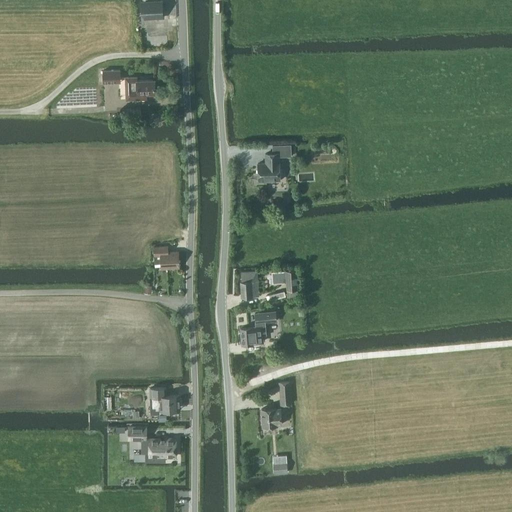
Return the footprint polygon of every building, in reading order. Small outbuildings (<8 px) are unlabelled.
[(143,17),(150,17),(163,16),(162,2),(142,3),(143,17)] [(120,70),(104,70),(104,83),(116,82),(120,82),(120,80),(120,70)] [(156,93),(155,79),(137,80),(137,77),(128,77),(129,84),(129,88),(129,90),(130,92),(131,94),(132,95),(134,96),(136,97),(138,97),(138,99),(147,99),(147,93),(156,93)] [(279,162),(279,157),(279,153),(266,153),(266,163),(258,163),(259,181),(280,180),(280,162),(279,162)] [(179,267),(179,251),(168,251),(168,245),(154,246),(155,263),(161,263),(162,268),(179,267)] [(242,296),(259,295),(257,270),(241,272),(242,280),(241,281),(242,296)] [(288,297),(298,296),(297,270),(285,271),(288,297)] [(256,326),(241,327),(243,343),(263,341),(262,334),(266,333),(265,322),(277,320),(276,311),(255,313),(256,326)] [(291,403),(290,391),(290,381),(280,382),(280,392),(281,404),(291,403)] [(166,387),(150,388),(151,396),(152,396),(152,406),(151,406),(152,413),(159,413),(159,410),(163,410),(163,407),(180,406),(180,396),(180,394),(167,395),(166,387)] [(276,407),(262,408),(264,426),(282,424),(282,417),(284,417),(284,408),(281,408),(281,407),(276,408),(276,407)] [(176,438),(146,438),(146,426),(129,426),(129,438),(142,438),(142,452),(150,452),(150,456),(154,456),(154,461),(165,461),(165,455),(176,455),(176,438)] [(274,464),(275,472),(287,472),(287,463),(274,464)]
